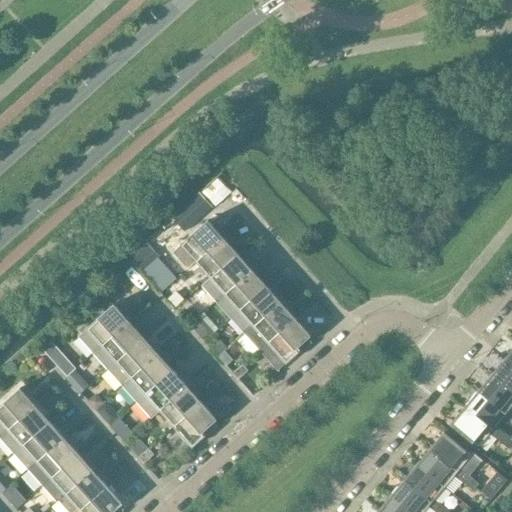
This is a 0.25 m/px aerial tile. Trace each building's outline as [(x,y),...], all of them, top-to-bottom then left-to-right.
[(207,220),(181,244),(196,261),(226,234),(220,228),(217,231),(207,220)] [(226,234),(196,261),(210,277),(237,253),(228,244),(232,241),(226,234)] [(216,301),(255,267),(249,260),(246,263),(237,253),(210,277),(201,285),(216,301)] [(230,318),(266,286),(257,276),(260,273),(255,267),(216,301),(230,318)] [(169,282),(158,269),(150,277),(161,289),(169,282)] [(244,334),(283,299),(278,292),(274,295),(266,286),(230,318),(244,334)] [(183,299),(176,291),(168,299),(175,307),(183,299)] [(259,350),(295,318),(286,308),(289,305),(283,299),(244,334),(259,350)] [(93,353),(132,318),(126,312),(123,315),(113,304),(78,336),(93,353)] [(190,309),(182,316),(188,322),(195,315),(190,309)] [(204,310),(192,322),(207,338),(219,326),(204,310)] [(107,369),(143,337),(134,328),(138,325),(132,318),(93,353),(107,369)] [(295,348),(307,337),(310,335),(295,318),(259,350),(277,370),(298,351),(295,348)] [(121,385),(161,350),(155,344),(151,347),(143,337),(107,369),(121,385)] [(227,349),(226,347),(220,340),(211,348),(218,356),(226,350),(227,349)] [(511,349),(503,359),(511,366),(511,349)] [(136,401),(172,369),(163,360),(166,357),(161,350),(121,385),(136,401)] [(224,363),(232,356),(226,350),(218,356),(224,363)] [(56,364),(67,376),(75,369),(64,357),(56,364)] [(511,366),(503,359),(490,375),(511,393),(511,366)] [(242,365),(233,374),(238,379),(247,370),(242,365)] [(81,376),(75,369),(67,376),(73,382),(81,376)] [(159,410),(189,383),(183,376),(180,379),(172,369),(136,401),(150,418),(159,410)] [(511,393),(490,375),(477,391),(505,414),(511,405),(511,393)] [(189,383),(159,410),(174,426),(200,402),(192,392),(195,389),(189,383)] [(0,435),(38,402),(32,396),(29,399),(19,388),(0,405),(0,435)] [(477,391),(464,406),(492,429),(489,433),(498,440),(504,434),(495,426),(505,414),(477,391)] [(91,403),(96,408),(104,401),(98,396),(91,403)] [(104,401),(96,408),(102,415),(110,408),(104,401)] [(0,438),(13,453),(49,421),(40,411),(44,408),(38,402),(0,435),(0,438)] [(200,402),(174,426),(192,446),(204,435),(201,432),(216,419),(200,402)] [(464,406),(450,423),(478,446),(489,433),(492,429),(464,406)] [(36,461),(67,434),(61,428),(57,431),(49,421),(13,453),(27,469),(36,461)] [(118,434),(124,440),(132,434),(126,427),(118,434)] [(443,432),(429,448),(457,471),(460,468),(469,476),(481,461),(482,461),(482,460),(471,451),(471,452),(471,453),(470,454),(443,432)] [(67,434),(36,461),(51,477),(78,453),(69,444),(72,441),(67,434)] [(132,434),(124,440),(130,446),(137,439),(132,434)] [(511,443),(511,440),(504,434),(498,440),(508,448),(511,443)] [(429,448),(416,464),(444,487),(454,474),(464,482),(469,476),(460,468),(457,471),(429,448)] [(139,457),(143,463),(153,454),(148,449),(139,457)] [(58,500),(95,467),(90,460),(86,463),(78,453),(51,477),(42,485),(56,501),(58,500)] [(416,464),(403,479),(431,502),(434,499),(444,487),(416,464)] [(68,511),(76,511),(79,510),(106,486),(98,476),(101,473),(95,467),(58,500),(68,511)] [(479,484),(469,476),(464,482),(473,490),(479,484)] [(2,478),(0,479),(0,492),(1,493),(9,486),(2,478)] [(403,479),(390,495),(410,511),(423,511),(428,506),(435,511),(438,511),(443,507),(434,499),(431,502),(403,479)] [(106,486),(79,510),(81,511),(110,511),(121,503),(106,486)] [(410,511),(390,495),(377,511),(378,511),(410,511)]
